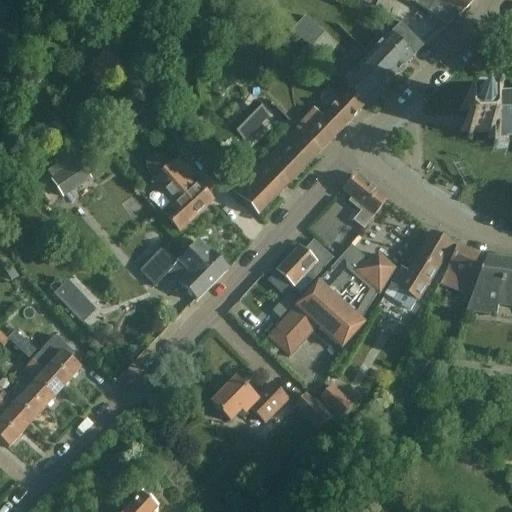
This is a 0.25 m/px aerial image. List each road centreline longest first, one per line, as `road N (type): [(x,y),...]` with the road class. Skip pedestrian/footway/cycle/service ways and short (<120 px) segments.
road 1 (residential): [(17,511),(355,152)]
road 2 (residential): [(499,0),(355,152)]
road 3 (residential): [(355,152),(470,231),(511,238)]
